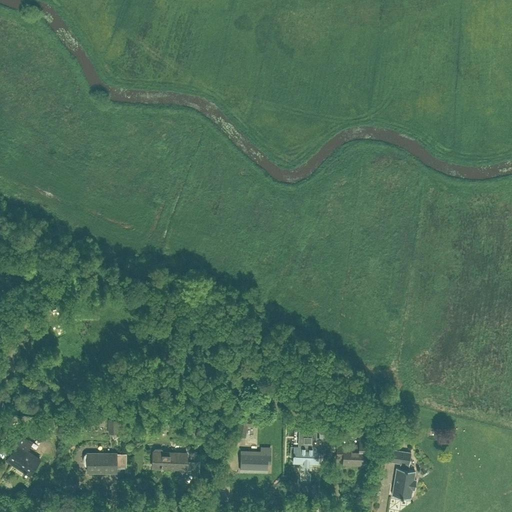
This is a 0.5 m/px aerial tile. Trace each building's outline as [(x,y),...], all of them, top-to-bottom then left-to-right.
[(75,372),(82,369),(78,359),(71,363),(72,366),(71,366),(73,370),(74,370),(75,372)] [(319,427),(318,437),(313,437),(313,433),(299,432),(299,447),(290,446),(290,455),(293,455),(293,462),(301,462),(301,465),(310,465),(310,462),(317,462),(317,455),(331,456),(331,437),(333,406),(326,406),(325,416),(318,416),(317,427),(319,427)] [(252,426),(254,415),(240,412),(236,435),(244,437),(247,425),(252,426)] [(107,419),(107,433),(118,433),(118,419),(107,419)] [(388,422),(388,423),(387,431),(396,432),(397,423),(389,422),(388,422)] [(196,436),(208,437),(209,424),(197,423),(196,436)] [(30,473),(39,458),(27,450),(31,443),(20,436),(5,459),(24,471),(24,472),(25,473),(27,470),(30,473)] [(369,455),(369,439),(358,439),(358,444),(353,444),(352,448),(343,447),(343,444),(336,444),(336,457),(342,457),(342,463),(364,464),(364,455),(369,455)] [(269,463),(269,447),(261,447),(261,451),(241,450),(240,470),(266,471),(266,463),(269,463)] [(154,448),(152,451),(151,464),(159,464),(159,468),(161,468),(161,467),(187,468),(187,452),(163,451),(161,448),(154,448)] [(408,469),(410,452),(387,448),(385,460),(399,462),(399,467),(396,467),(391,494),(410,497),(411,488),(414,489),(416,479),(413,479),(414,470),(408,469)] [(109,454),(109,452),(85,453),(83,455),(82,457),(82,461),(83,463),(85,465),(86,465),(86,471),(109,471),(109,467),(115,467),(115,454),(109,454)]
